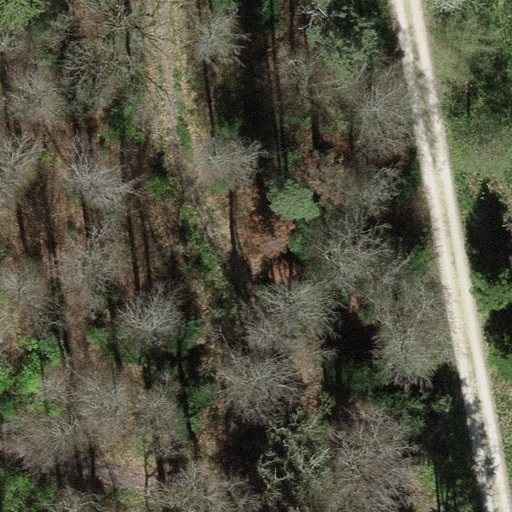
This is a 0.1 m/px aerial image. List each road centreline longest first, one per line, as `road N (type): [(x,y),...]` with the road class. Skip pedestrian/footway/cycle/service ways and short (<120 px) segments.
road 1 (track): [(511,508),(408,0)]
road 2 (track): [(0,430),(102,469),(309,511)]
